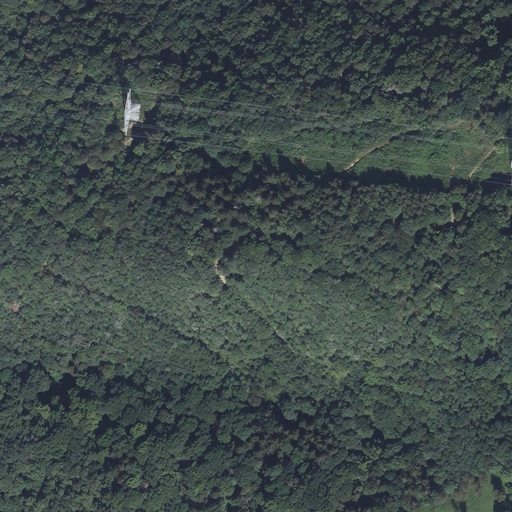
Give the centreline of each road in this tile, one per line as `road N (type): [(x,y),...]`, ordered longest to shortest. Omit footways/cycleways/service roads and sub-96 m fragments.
road 1 (track): [(0,135),(35,103),(46,108),(20,193),(17,279),(43,267),(128,300),(175,254),(205,258),(277,332),(315,386),(314,411),(303,418),(280,404),(252,365)]
road 2 (track): [(511,118),(461,99),(437,102),(216,266)]
road 3 (track): [(43,267),(87,219),(154,118)]
road 4 (track): [(511,221),(500,214),(460,226),(453,217),(472,169),(511,126)]
road 5 (track): [(128,300),(252,365)]
